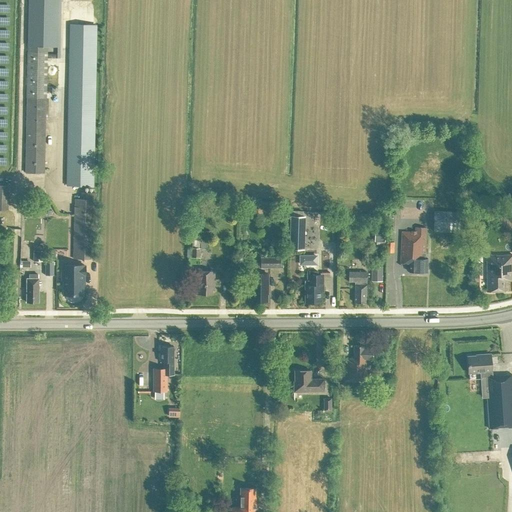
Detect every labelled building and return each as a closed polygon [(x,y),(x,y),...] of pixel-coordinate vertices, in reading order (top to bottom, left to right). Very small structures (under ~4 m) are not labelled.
[(28,0),(27,44),(28,52),(25,173),(44,173),(46,58),(60,59),(60,0),(28,0)] [(70,24),(67,185),(92,186),(95,25),(70,24)] [(9,185),(0,184),(0,209),(8,210),(9,185)] [(80,192),(80,199),(75,198),(73,258),(93,259),(95,192),(80,192)] [(289,249),(304,249),(305,216),(303,216),(303,211),(291,210),(289,249)] [(433,216),(433,231),(451,231),(461,232),(461,211),(433,210),(433,216)] [(424,258),(426,227),(415,227),(415,232),(401,232),(400,263),(409,263),(409,271),(427,272),(427,258),(424,258)] [(385,229),(375,229),(374,242),(385,242),(385,229)] [(200,258),(200,241),(192,241),(191,257),(200,258)] [(394,242),(386,241),(385,252),(393,252),(394,242)] [(33,261),(43,261),(43,251),(42,251),(43,246),(33,246),(33,261)] [(511,254),(486,255),(487,291),(504,291),(504,280),(511,280),(511,254)] [(281,257),(270,257),(260,257),(260,268),(280,268),(281,257)] [(45,275),(54,275),(54,261),(45,261),(45,275)] [(85,264),(81,264),(60,264),(60,281),(62,281),(62,295),(84,296),(84,286),(85,286),(85,276),(86,276),(86,265),(85,265),(85,264)] [(371,281),(382,281),(382,266),(371,266),(371,281)] [(196,271),(196,294),(212,294),(212,290),(214,290),(214,271),(196,271)] [(318,274),(318,271),(307,271),(307,281),(305,281),(305,303),(322,303),(322,291),(324,291),(324,274),(330,274),(330,272),(321,271),(321,274),(318,274)] [(267,272),(252,272),(252,300),(255,300),(267,300),(267,272)] [(365,284),(365,282),(366,282),(366,272),(349,272),(349,282),(355,282),(355,284),(354,284),(354,302),(366,302),(366,284),(365,284)] [(29,278),(26,278),(26,302),(38,302),(38,274),(29,274),(29,278)] [(365,382),(366,359),(372,359),(373,348),(363,348),(363,345),(353,345),(353,359),(343,358),(343,381),(365,382)] [(173,346),(160,346),(160,362),(163,362),(163,368),(152,368),(152,392),(154,392),(154,399),(163,399),(163,392),(167,392),(167,375),(173,375),(173,346)] [(511,374),(491,376),(491,371),(490,354),(480,355),(480,356),(467,357),(468,372),(486,371),(487,376),(485,376),(488,428),(511,427),(511,374)] [(323,378),(310,379),(310,370),(294,370),(294,381),(293,381),(293,391),(310,391),(323,391),(323,378)] [(0,416),(18,416),(18,386),(0,386),(0,416)] [(168,408),(168,417),(179,417),(179,414),(179,408),(168,408)] [(231,511),(257,511),(258,503),(255,503),(255,488),(240,487),(240,507),(232,507),(231,511)]
